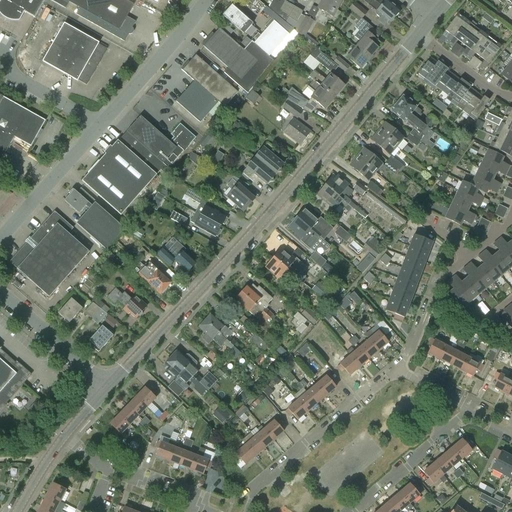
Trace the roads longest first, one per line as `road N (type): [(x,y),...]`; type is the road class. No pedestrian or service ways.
road 1 (tertiary): [(107,387),(259,225),(418,34)]
road 2 (residential): [(0,239),(204,0)]
road 3 (residential): [(245,511),(264,478),(397,370)]
road 4 (residential): [(397,370),(437,282),(511,214)]
road 5 (residential): [(210,511),(187,495),(107,472),(64,436)]
road 6 (residential): [(466,409),(354,511)]
road 7 (residential): [(107,387),(0,293)]
